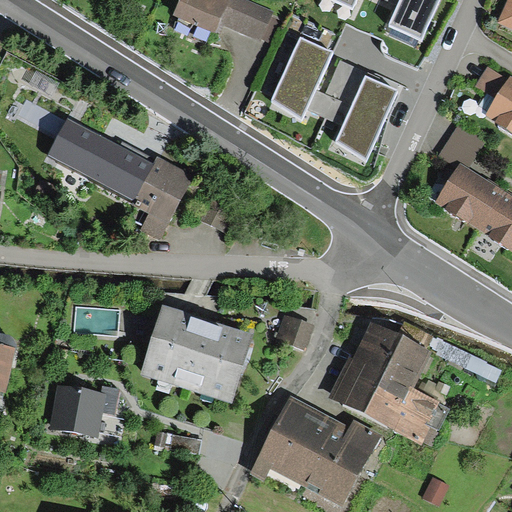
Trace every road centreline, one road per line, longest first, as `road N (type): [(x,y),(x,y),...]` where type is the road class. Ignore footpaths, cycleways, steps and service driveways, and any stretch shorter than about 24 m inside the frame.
road 1 (secondary): [(365,230),(7,0)]
road 2 (residential): [(336,273),(0,255)]
road 3 (residential): [(336,273),(315,352),(272,413),(231,511)]
road 4 (residential): [(365,230),(470,0)]
road 5 (secondary): [(511,323),(388,244)]
